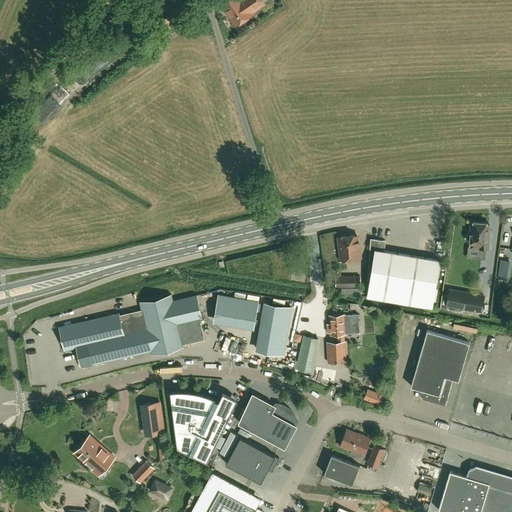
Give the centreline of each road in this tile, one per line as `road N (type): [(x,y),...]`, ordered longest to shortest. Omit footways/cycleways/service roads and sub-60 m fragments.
road 1 (secondary): [(0,296),(377,205),(511,193)]
road 2 (unclassified): [(0,403),(211,369),(295,387),(335,417)]
road 3 (unknown): [(273,217),(210,0)]
road 4 (unknown): [(128,0),(48,70),(0,139)]
road 5 (unclassified): [(335,417),(356,413),(511,460)]
